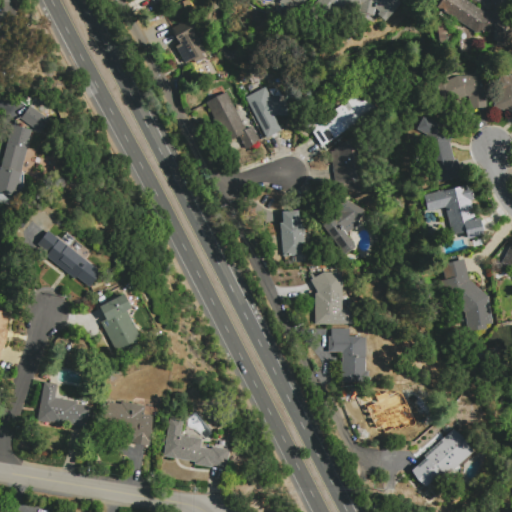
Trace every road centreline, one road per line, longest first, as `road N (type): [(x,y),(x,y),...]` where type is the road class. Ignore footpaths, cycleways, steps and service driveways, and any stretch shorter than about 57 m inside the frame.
road 1 (trunk): [(350,511),(83,0)]
road 2 (trunk): [(61,0),(327,511)]
road 3 (residential): [(119,0),(340,432)]
road 4 (residential): [(204,508),(0,470)]
road 5 (residential): [(0,464),(50,319)]
